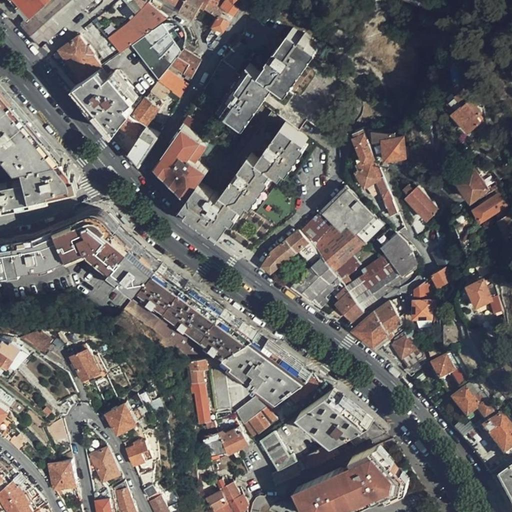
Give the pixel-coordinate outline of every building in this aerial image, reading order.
[(31,9),(22,0),(16,0),(28,12),(31,9)] [(42,4),(20,23),(39,45),(82,9),(88,13),(100,3),(101,0),(40,0),(40,1),(42,4)] [(22,0),(31,9),(40,1),(40,0),(22,0)] [(155,7),(150,3),(147,0),(132,0),(146,13),(155,7)] [(151,0),(150,3),(155,7),(159,10),(165,0),(169,0),(182,7),(186,0),(151,0)] [(209,0),(186,0),(182,7),(181,10),(194,19),(202,6),(206,8),(209,0)] [(223,13),(226,8),(222,6),(223,6),(215,0),(209,0),(206,8),(220,17),(222,15),(223,13)] [(234,14),(238,6),(228,0),(215,0),(223,6),(222,6),(226,8),(234,14)] [(159,10),(155,7),(146,13),(109,39),(110,41),(120,52),(166,20),(168,17),(159,10)] [(232,18),(234,14),(226,8),(223,13),(232,18)] [(225,30),(230,20),(222,15),(220,17),(215,26),(225,30)] [(102,19),(99,16),(93,20),(95,24),(102,19)] [(95,24),(93,20),(85,27),(90,32),(97,26),(95,24)] [(184,51),(163,24),(133,45),(160,79),(168,69),(172,64),(184,51)] [(274,53),(262,71),(288,94),(320,123),(346,87),(312,62),(320,52),(314,47),(316,46),(302,35),(301,37),(292,31),(280,48),(276,45),(272,52),(274,53)] [(102,65),(93,53),(94,52),(90,45),(88,46),(80,35),(60,49),(82,79),(102,65)] [(94,52),(93,53),(102,65),(120,52),(110,41),(94,52)] [(172,64),(194,77),(202,63),(200,62),(202,60),(194,55),(193,57),(184,51),(172,64)] [(288,94),(262,71),(250,63),(238,79),(235,76),(230,83),(233,85),(220,103),(249,124),(264,103),(302,130),(309,121),(317,128),(320,123),(288,94)] [(101,67),(75,86),(116,131),(122,124),(129,115),(134,109),(130,104),(137,97),(115,71),(107,78),(101,67)] [(168,69),(160,79),(158,80),(182,98),(189,85),(168,69)] [(148,123),(160,106),(156,103),(159,99),(168,93),(156,85),(134,114),(148,123)] [(467,101),(474,96),(469,89),(462,95),(467,101)] [(0,147),(17,167),(23,165),(59,155),(54,149),(48,143),(2,92),(0,90),(0,130),(12,145),(13,148),(9,150),(0,138),(0,147)] [(218,103),(204,94),(186,120),(201,131),(206,124),(205,123),(218,103)] [(483,109),(474,96),(467,101),(464,104),(463,103),(456,108),(469,128),(484,117),(480,112),(483,109)] [(201,157),(212,165),(237,129),(228,124),(235,115),(218,103),(205,123),(206,124),(201,131),(207,135),(204,139),(210,143),(201,157)] [(129,115),(122,124),(130,131),(139,138),(145,130),(140,126),(141,124),(129,115)] [(198,136),(201,131),(186,120),(182,125),(198,136)] [(214,189),(198,213),(224,232),(244,204),(248,206),(276,168),(284,174),(309,138),(286,122),(261,158),(253,151),(226,190),(225,189),(224,188),(223,188),(222,188),(221,189),(219,192),(214,189)] [(158,164),(171,175),(189,149),(198,136),(182,125),(172,138),(173,139),(166,149),(168,150),(158,164)] [(131,149),(142,162),(161,134),(148,126),(145,130),(139,138),(131,149)] [(378,154),(368,127),(365,126),(356,130),(358,134),(356,136),(361,148),(367,159),(359,163),(362,169),(359,170),(367,185),(379,178),(387,194),(385,195),(392,214),(400,210),(393,193),(380,164),(376,155),(378,154)] [(395,131),(390,130),(375,128),(375,139),(384,138),(386,158),(416,153),(413,134),(404,135),(396,136),(395,131)] [(0,130),(0,138),(9,150),(13,148),(12,145),(0,130)] [(130,131),(123,140),(131,149),(139,138),(130,131)] [(189,149),(212,165),(201,157),(210,143),(204,139),(207,135),(201,131),(198,136),(189,149)] [(367,159),(361,148),(354,152),(359,163),(367,159)] [(189,149),(171,175),(191,196),(202,179),(212,165),(189,149)] [(0,208),(32,201),(31,198),(48,195),(47,191),(67,187),(72,177),(59,155),(23,165),(26,179),(0,184),(0,208)] [(487,188),(474,168),(460,177),(472,197),(487,188)] [(408,195),(415,187),(411,182),(403,190),(408,195)] [(418,185),(415,187),(408,195),(407,195),(429,219),(440,208),(418,185)] [(327,257),(335,269),(383,223),(347,186),(319,212),(303,227),(312,239),(327,257)] [(482,217),(506,205),(501,194),(476,207),(482,217)] [(143,286),(162,262),(151,254),(142,245),(132,237),(106,209),(93,205),(57,222),(39,229),(0,237),(0,276),(9,274),(8,273),(20,270),(20,268),(46,261),(91,246),(92,249),(94,248),(115,266),(113,268),(123,276),(122,278),(138,291),(143,286)] [(511,209),(507,212),(509,215),(499,220),(511,242),(511,241),(511,209)] [(404,236),(399,232),(391,225),(377,238),(387,252),(366,266),(369,271),(361,277),(377,298),(392,289),(391,288),(406,277),(404,275),(414,268),(418,257),(407,242),(409,239),(404,236)] [(323,306),(330,296),(325,292),(342,277),(337,270),(335,269),(327,257),(312,239),(309,241),(300,230),(288,239),(297,249),(311,266),(293,285),(323,306)] [(273,271),(297,249),(288,239),(274,250),(271,254),(264,264),(273,271)] [(433,253),(441,265),(446,263),(446,262),(447,262),(448,262),(453,258),(445,245),(433,253)] [(362,247),(355,253),(357,256),(364,250),(362,247)] [(337,270),(342,277),(346,272),(348,274),(362,262),(357,256),(355,253),(337,270)] [(227,355),(259,332),(162,262),(143,286),(150,291),(147,295),(155,301),(156,300),(159,301),(160,301),(168,308),(159,320),(131,300),(122,311),(162,340),(157,346),(172,358),(178,350),(191,361),(227,355)] [(491,271),(486,262),(478,266),(483,275),(491,271)] [(445,267),(443,268),(434,274),(433,274),(439,285),(453,278),(448,266),(445,267)] [(346,272),(342,277),(348,286),(353,281),(348,274),(346,272)] [(364,307),(377,298),(361,277),(351,289),(362,304),(364,307)] [(499,295),(495,284),(488,287),(485,278),(478,280),(476,277),(469,281),(474,293),(478,305),(494,299),(493,297),(499,295)] [(424,299),(424,281),(414,289),(414,317),(432,316),(432,306),(436,306),(436,299),(424,299)] [(337,302),(350,315),(362,304),(351,289),(337,302)] [(378,347),(379,348),(408,326),(405,313),(399,316),(390,300),(383,304),(376,310),(361,323),(354,329),(378,347)] [(350,315),(354,319),(365,308),(364,307),(362,304),(350,315)] [(405,368),(412,374),(429,363),(411,325),(408,327),(404,330),(407,333),(397,341),(394,343),(409,365),(405,368)] [(395,337),(397,341),(407,333),(404,330),(395,337)] [(22,337),(46,353),(53,344),(38,332),(22,337)] [(314,372),(259,332),(227,355),(224,358),(227,359),(272,391),(262,399),(259,394),(237,411),(244,423),(275,400),(290,389),(311,374),(314,372)] [(4,337),(0,343),(0,362),(9,368),(23,347),(8,337),(4,337)] [(102,371),(90,347),(72,356),(83,377),(91,374),(92,376),(102,371)] [(224,358),(227,355),(191,361),(187,361),(187,365),(190,364),(193,381),(189,382),(191,393),(194,393),(199,424),(209,422),(213,421),(231,415),(224,368),(227,359),(224,358)] [(450,374),(458,389),(470,380),(463,365),(453,371),(446,358),(432,366),(439,380),(450,374)] [(320,381),(314,372),(311,374),(318,383),(320,381)] [(290,389),(297,399),(301,396),(306,404),(313,399),(307,391),(318,383),(311,374),(290,389)] [(345,434),(374,419),(335,387),(304,409),(337,438),(339,437),(345,434)] [(456,425),(464,436),(493,412),(478,394),(473,399),(465,389),(452,400),(467,418),(456,425)] [(297,403),(294,397),(288,401),(291,406),(297,403)] [(280,406),(275,400),(244,423),(253,437),(273,421),(268,416),(280,406)] [(71,407),(72,407),(68,401),(60,406),(61,408),(56,411),(59,415),(63,415),(67,416),(70,408),(71,407)] [(138,420),(128,401),(109,412),(120,431),(138,420)] [(0,424),(10,411),(0,404),(0,424)] [(288,418),(295,412),(290,405),(282,411),(288,418)] [(486,467),(490,473),(507,459),(504,455),(511,448),(511,429),(501,415),(496,419),(493,415),(484,422),(488,426),(484,429),(480,425),(465,437),(481,460),(486,467)] [(63,438),(68,436),(65,422),(66,419),(59,421),(59,424),(63,438)] [(374,438),(387,432),(374,419),(345,434),(356,445),(371,436),(374,438)] [(209,422),(199,424),(201,431),(215,425),(213,421),(209,422)] [(55,439),(63,438),(59,424),(52,426),(55,439)] [(234,450),(250,441),(239,426),(224,434),(223,431),(217,433),(225,450),(227,454),(234,450)] [(276,429),(263,439),(281,469),(296,460),(298,459),(295,451),(291,453),(276,429)] [(225,450),(217,433),(204,439),(209,455),(225,450)] [(356,445),(345,434),(339,437),(342,443),(347,440),(354,446),(356,445)] [(12,437),(8,442),(14,446),(18,451),(22,446),(16,441),(16,440),(12,437)] [(335,456),(340,454),(336,446),(342,443),(339,437),(337,438),(309,452),(301,457),(307,469),(312,467),(334,455),(335,456)] [(136,443),(127,446),(135,464),(155,457),(148,439),(144,440),(143,438),(136,441),(136,443)] [(395,458),(380,443),(377,444),(393,460),(395,458)] [(308,503),(312,511),(322,511),(324,511),(324,510),(328,508),(329,509),(342,503),(341,502),(354,496),(355,497),(370,490),(373,496),(375,500),(393,491),(394,493),(404,488),(409,472),(395,458),(393,460),(377,444),(352,456),(356,463),(354,468),(344,473),(341,467),(325,475),(323,473),(318,476),(319,478),(299,487),(306,504),(308,503)] [(121,472),(109,446),(91,455),(103,480),(121,472)] [(237,456),(234,450),(227,454),(231,462),(238,459),(237,456)] [(70,499),(80,497),(73,459),(51,463),(51,464),(55,488),(68,486),(70,499)] [(272,473),(276,482),(301,471),(296,460),(281,469),(276,472),(272,473)] [(511,511),(511,461),(492,477),(498,486),(502,494),(507,502),(511,511)] [(0,491),(19,473),(11,465),(1,474),(0,473),(0,491)] [(325,475),(341,467),(340,465),(323,473),(325,475)] [(413,477),(409,472),(404,488),(411,485),(413,477)] [(0,498),(8,511),(31,511),(45,502),(39,495),(31,501),(25,492),(32,487),(19,473),(0,491),(0,498)] [(141,480),(144,489),(155,483),(151,475),(141,480)] [(318,476),(298,485),(299,487),(319,478),(318,476)] [(216,482),(220,489),(225,477),(216,482)] [(225,477),(220,489),(229,485),(225,477)] [(229,485),(220,489),(221,491),(207,498),(214,511),(221,507),(223,511),(240,511),(247,508),(247,507),(242,498),(234,482),(229,485)] [(155,483),(144,489),(146,498),(159,490),(155,483)] [(120,511),(136,511),(127,488),(115,494),(120,511)] [(355,497),(355,498),(358,503),(373,496),(370,490),(355,497)] [(341,502),(342,503),(342,504),(355,498),(355,497),(354,496),(341,502)] [(152,504),(155,511),(180,511),(183,510),(180,506),(172,510),(165,497),(152,504)] [(112,511),(110,499),(97,501),(98,511),(112,511)]
